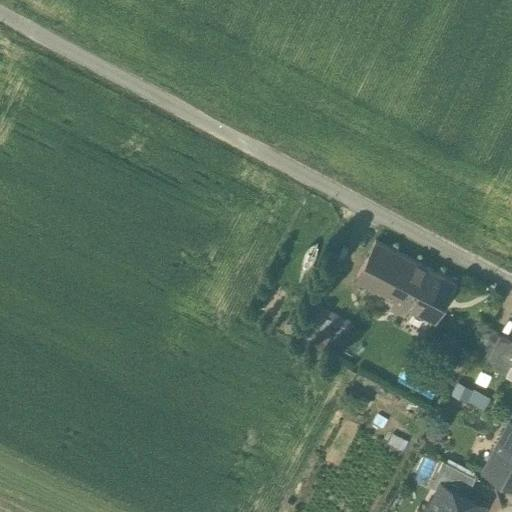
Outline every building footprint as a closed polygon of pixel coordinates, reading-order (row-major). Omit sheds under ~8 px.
[(455,281),(376,239),(356,277),(435,319),(455,281)] [(310,299),(300,319),(322,330),(333,311),(310,299)] [(353,322),(333,311),(322,330),(343,341),(352,323),(353,323),(353,322)] [(500,333),(486,326),(470,355),(485,362),(500,333)] [(511,339),(500,333),(485,362),(506,373),(511,361),(511,339)] [(511,420),(486,467),(511,481),(511,420)] [(476,476),(444,459),(433,480),(441,484),(441,482),(466,495),(476,476)] [(466,495),(441,482),(441,484),(427,511),(429,511),(480,511),(484,505),(466,495)]
